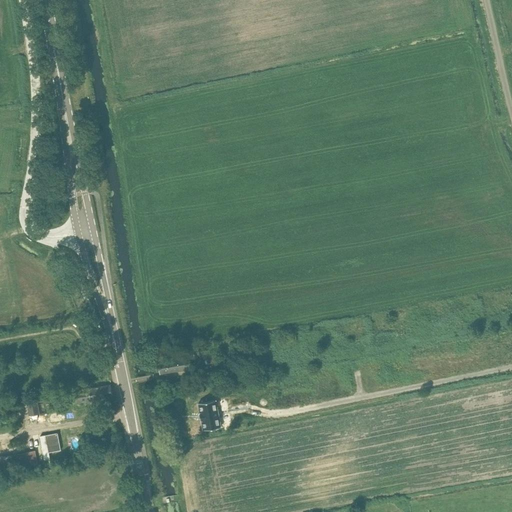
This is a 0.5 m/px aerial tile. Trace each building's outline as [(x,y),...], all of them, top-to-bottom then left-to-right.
[(191,368),(189,357),(157,363),(160,374),(191,368)] [(225,379),(222,368),(202,372),(205,383),(225,379)] [(112,397),(110,385),(76,391),(78,403),(112,397)] [(57,396),(27,401),(30,416),(46,413),(44,403),(58,401),(57,396)] [(215,401),(197,404),(203,431),(220,428),(215,401)] [(58,433),(40,437),(45,461),(50,460),(49,452),(61,450),(58,433)] [(0,457),(0,473),(40,466),(37,451),(0,457)]
